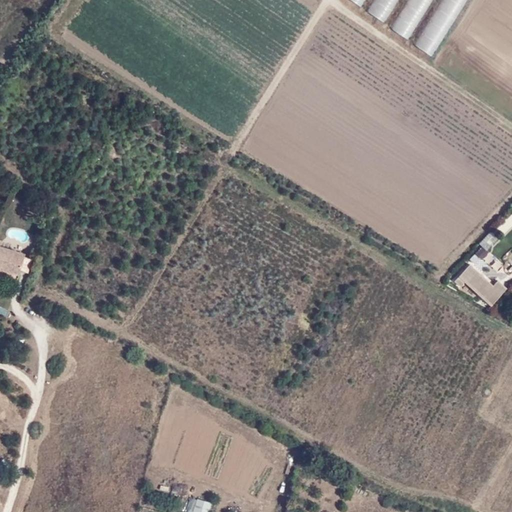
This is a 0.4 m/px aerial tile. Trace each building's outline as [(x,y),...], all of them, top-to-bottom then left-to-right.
[(400,0),(373,0),(366,12),(386,24),(400,0)] [(428,0),(408,0),(392,27),(407,36),(428,0)] [(465,0),(444,0),(417,45),(433,54),(465,0)] [(490,232),(478,244),(486,251),(498,239),(490,232)] [(0,243),(0,266),(19,273),(26,252),(0,243)] [(492,282),(468,261),(453,279),(460,285),(464,282),(491,306),(510,285),(498,275),(492,282)] [(209,511),(213,500),(192,494),(187,510),(192,511),(209,511)]
